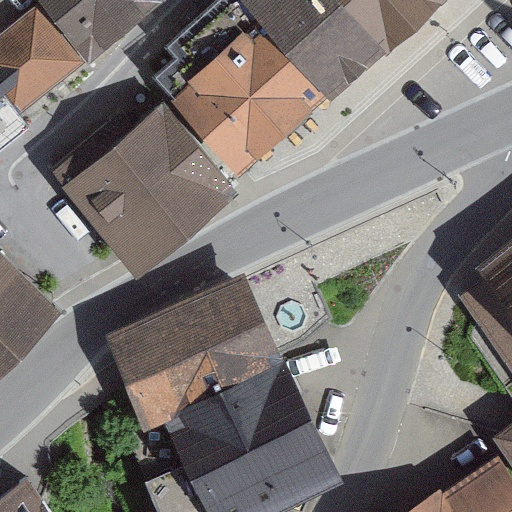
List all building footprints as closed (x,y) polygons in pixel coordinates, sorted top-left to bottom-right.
[(47,0),(91,52),(154,0),(47,0)] [(180,54),(158,74),(239,164),(283,124),(327,84),(250,0),(220,0),(171,44),(180,54)] [(258,0),(335,85),(392,34),(361,0),(258,0)] [(361,0),(392,34),(430,0),(361,0)] [(37,4),(0,32),(0,139),(23,121),(15,110),(80,59),(37,4)] [(112,121),(55,168),(135,266),(234,185),(165,101),(123,135),(112,121)] [(511,243),(477,269),(485,280),(511,316),(511,243)] [(0,252),(0,356),(52,304),(0,252)] [(460,298),(511,368),(511,427),(502,434),(494,441),(511,465),(511,316),(485,280),(460,298)] [(251,313),(237,281),(142,323),(144,330),(119,343),(132,367),(151,413),(271,359),(251,313)] [(327,470),(271,359),(151,413),(127,424),(165,511),(266,511),(272,494),(327,470)] [(511,511),(511,478),(498,458),(418,511),(511,511)] [(51,511),(26,475),(0,493),(0,511),(51,511)]
